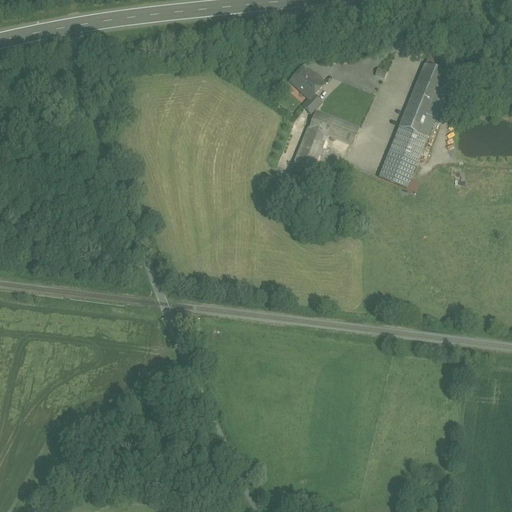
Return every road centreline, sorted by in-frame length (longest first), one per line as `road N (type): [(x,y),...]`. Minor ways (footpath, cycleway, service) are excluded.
road 1 (unclassified): [(61,28),(164,305),(261,511)]
road 2 (secondary): [(61,28),(296,0)]
